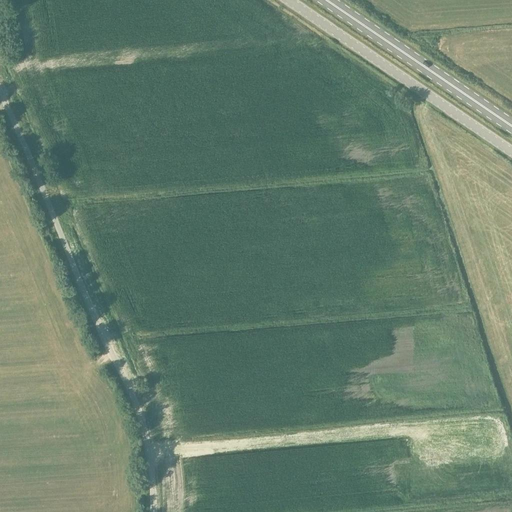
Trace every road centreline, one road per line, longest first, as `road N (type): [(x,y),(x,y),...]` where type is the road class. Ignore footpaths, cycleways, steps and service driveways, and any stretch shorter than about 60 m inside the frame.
road 1 (unclassified): [(152,511),(138,412),(0,93)]
road 2 (unclassified): [(511,153),(286,0)]
road 3 (primary): [(511,127),(324,0)]
